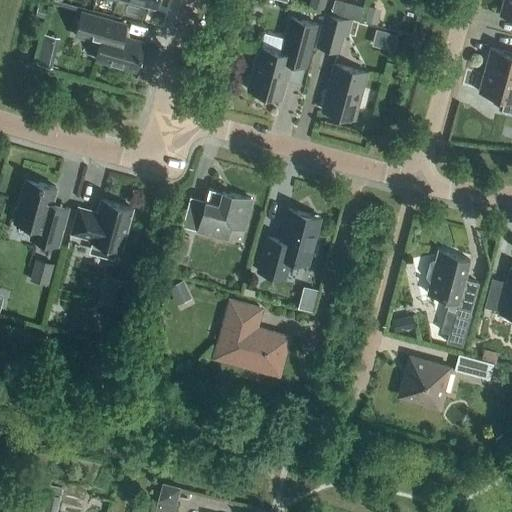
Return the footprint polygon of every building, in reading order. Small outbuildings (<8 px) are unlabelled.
[(338,13),(341,2),(331,0),(327,0),(325,10),(338,13)] [(511,0),(502,0),(499,13),(511,17),(511,0)] [(380,8),(368,5),(364,20),(377,23),(380,8)] [(140,57),(144,42),(145,40),(129,36),(127,24),(81,11),(75,35),(100,41),(96,58),(110,62),(109,65),(120,67),(121,65),(135,69),(138,57),(140,57)] [(347,35),(351,21),(325,14),(317,44),(338,50),(342,34),(347,35)] [(300,83),(316,23),(290,16),(281,51),(259,45),(247,89),(280,98),(285,79),(300,83)] [(36,63),(48,66),(56,35),(44,32),(36,63)] [(484,69),(511,76),(511,53),(490,47),(484,69)] [(353,118),(366,72),(334,63),(322,109),(353,118)] [(511,76),(484,69),(478,91),(504,98),(501,110),(511,113),(511,76)] [(38,183),(25,179),(18,207),(15,206),(13,215),(15,216),(14,220),(34,226),(30,237),(57,245),(67,207),(51,203),(56,186),(39,182),(38,183)] [(243,228),(251,198),(209,187),(205,200),(190,195),(181,225),(227,237),(227,236),(224,235),(227,223),(243,228)] [(78,206),(71,233),(91,238),(90,240),(95,241),(92,252),(116,259),(119,247),(121,248),(132,207),(101,199),(98,211),(78,206)] [(307,263),(319,216),(289,208),(280,239),(267,235),(257,270),(284,277),(290,258),(307,263)] [(465,279),(470,259),(455,255),(456,253),(438,248),(435,259),(433,259),(429,261),(425,275),(428,279),(430,279),(427,292),(443,297),(443,299),(449,301),(441,331),(449,333),(446,342),(461,346),(478,282),(465,279)] [(36,257),(30,278),(48,284),(54,262),(36,257)] [(511,267),(510,267),(509,274),(508,273),(506,281),(492,278),(484,306),(499,310),(499,311),(511,314),(511,267)] [(168,286),(177,304),(191,296),(183,279),(168,286)] [(278,372),(287,337),(254,328),(259,308),(231,301),(216,356),(278,372)] [(400,326),(409,324),(407,314),(398,315),(400,326)] [(498,353),(484,349),(482,358),(496,361),(498,353)] [(489,378),(493,362),(458,353),(454,368),(489,378)] [(440,408),(444,392),(441,391),(448,366),(410,356),(399,395),(424,401),(423,404),(440,408)] [(178,504),(183,485),(164,480),(159,498),(178,504)] [(43,511),(56,511),(62,486),(50,484),(43,511)]
